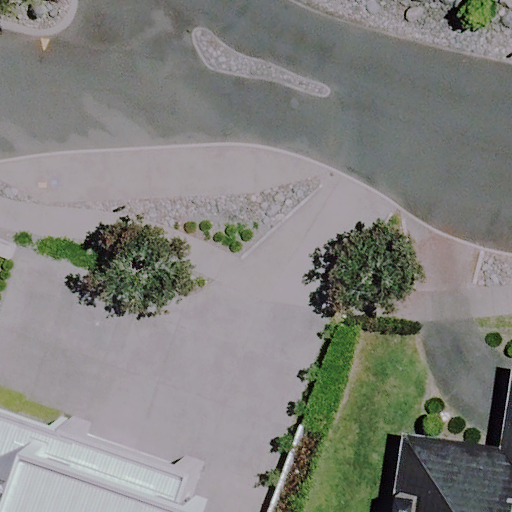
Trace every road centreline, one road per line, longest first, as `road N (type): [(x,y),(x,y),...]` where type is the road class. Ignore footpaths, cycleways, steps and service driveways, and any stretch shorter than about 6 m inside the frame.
road 1 (residential): [(360,102),(273,114),(0,95)]
road 2 (residential): [(223,0),(310,52),(360,102)]
road 3 (residential): [(511,131),(360,102)]
